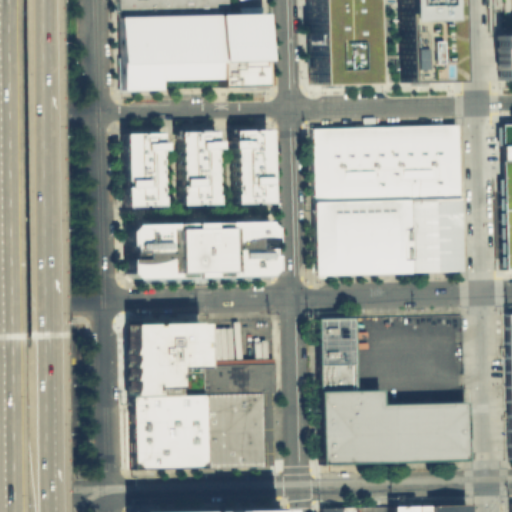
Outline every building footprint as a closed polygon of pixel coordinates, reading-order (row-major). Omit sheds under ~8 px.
[(113,0),(114,14),(224,11),(223,0),(113,0)] [(304,0),(450,0),(453,84),(397,86),(394,0),(361,0),(364,87),(307,89),(304,0)] [(214,85),(260,84),(258,11),(224,11),(114,14),(116,88),(214,85)] [(511,80),(497,81),(497,68),(493,68),(493,49),(496,49),(496,35),(507,35),(507,33),(511,33),(511,80)] [(309,200),(307,127),(453,123),(454,195),(403,197),(309,200)] [(511,265),(501,266),(499,158),(498,124),(511,123),(511,265)] [(226,129),(263,128),(265,202),(228,203),(226,129)] [(173,130),(210,130),(211,203),(174,203),(173,130)] [(118,131),(154,131),(156,204),(120,205),(118,131)] [(457,269),(454,195),(403,197),(405,270),(457,269)] [(405,270),(403,197),(309,200),(311,273),(405,270)] [(259,219),(266,225),(267,266),(260,274),(130,278),(121,271),(120,227),(127,222),(259,219)] [(501,312),(511,311),(511,457),(505,458),(501,312)] [(311,317),(348,316),(350,389),(375,388),(375,403),(459,401),(461,460),(315,463),(311,317)] [(123,395),(197,393),(197,358),(196,318),(121,319),(123,395)] [(256,392),(270,392),(269,356),(197,358),(197,393),(256,392)] [(256,392),(197,393),(199,467),(257,466),(256,392)] [(199,467),(198,430),(197,393),(123,395),(124,469),(199,467)] [(425,511),(425,504),(453,503),(462,503),(462,511),(425,511)]
